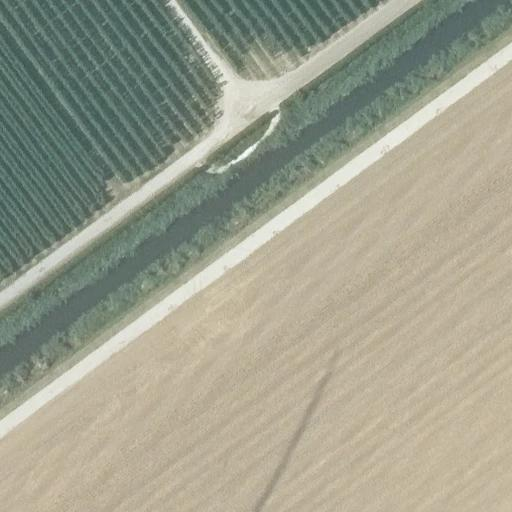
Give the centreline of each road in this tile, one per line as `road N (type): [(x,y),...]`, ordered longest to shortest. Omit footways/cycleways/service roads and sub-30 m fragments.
road 1 (track): [(388,0),(0,286)]
road 2 (track): [(245,102),(169,0)]
